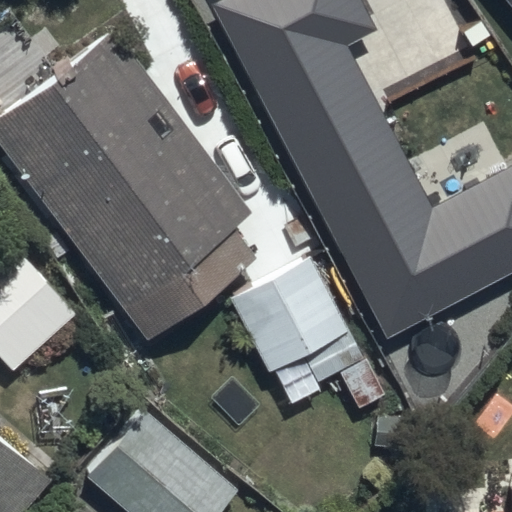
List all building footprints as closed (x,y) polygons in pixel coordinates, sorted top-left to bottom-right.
[(215,0),(212,2),(388,335),(511,270),(511,163),(433,205),(348,44),(377,29),(361,0),(215,0)] [(111,27),(0,109),(0,148),(143,339),(252,257),(229,226),(249,211),(111,27)] [(13,244),(0,255),(0,357),(9,369),(73,315),(13,244)] [(378,390),(307,254),(228,296),(267,371),(301,353),(315,381),(339,368),(356,401),(378,390)] [(140,406),(86,469),(137,511),(213,511),(236,486),(140,406)] [(334,437),(408,441),(411,412),(336,407),(334,437)] [(0,511),(12,511),(45,474),(0,436),(0,511)]
